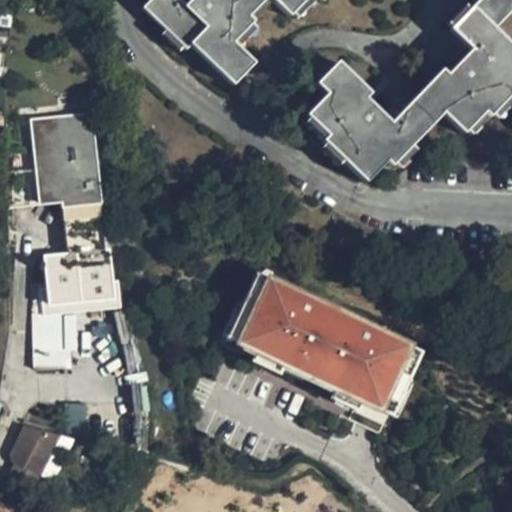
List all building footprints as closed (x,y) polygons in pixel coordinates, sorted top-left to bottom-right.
[(191,0),(185,8),(175,0),(148,0),(141,8),(185,48),(189,44),(232,84),(251,63),(231,44),(252,22),(247,17),(263,0),(271,0),(288,16),(302,0),(191,0)] [(511,49),(511,48),(492,29),(511,7),(511,0),(477,0),(450,30),(471,50),(446,75),(440,70),(389,124),(363,99),(368,93),(336,61),(315,84),(327,95),(307,116),(328,137),(324,142),(366,181),(385,162),(392,168),(442,113),(463,134),(484,113),(489,117),(508,97),(511,100),(511,57),(508,54),(511,49)] [(40,170),(10,174),(9,208),(59,200),(63,223),(100,219),(85,114),(34,121),(40,170)] [(100,219),(63,223),(68,256),(45,259),(50,296),(52,309),(73,306),(113,299),(100,219)] [(226,337),(244,346),(272,286),(254,278),(226,337)] [(401,421),(429,361),(272,286),(244,346),(252,350),(309,377),(312,371),(341,384),(338,391),(393,417),(401,421)] [(50,296),(43,296),(41,378),(71,382),(73,306),(52,309),(50,296)] [(312,371),(309,377),(252,350),(247,361),(304,388),(307,381),(336,394),(333,402),(388,428),(393,417),(338,391),(341,384),(312,371)] [(448,370),(429,361),(401,421),(419,429),(448,370)] [(15,463),(39,476),(63,436),(28,427),(14,451),(14,453),(14,455),(14,457),(14,459),(14,461),(15,463)] [(6,479),(31,493),(39,476),(15,463),(6,479)] [(283,504),(161,468),(132,511),(340,511),(298,482),(283,504)]
